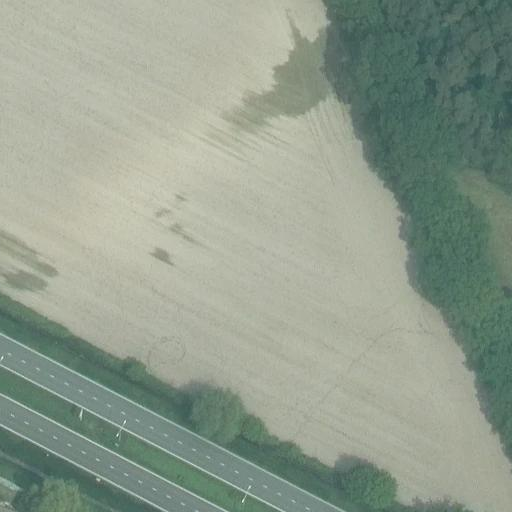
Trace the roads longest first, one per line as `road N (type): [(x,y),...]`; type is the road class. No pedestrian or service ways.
road 1 (primary): [(306,511),(0,352)]
road 2 (primary): [(0,412),(190,511)]
